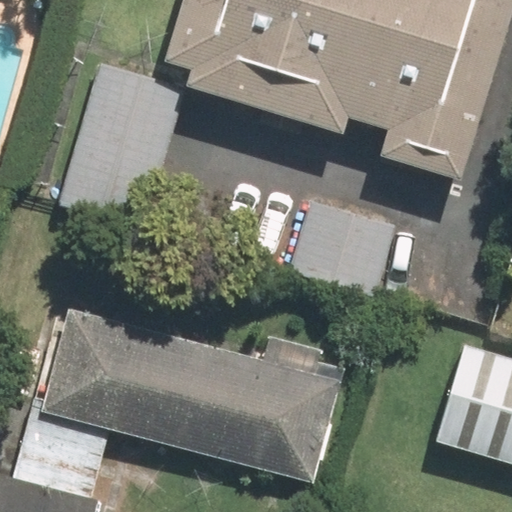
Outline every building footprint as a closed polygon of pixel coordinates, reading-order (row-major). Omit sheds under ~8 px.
[(203,66),(197,84),(358,133),(363,117),(400,128),(391,157),(466,180),(511,29),(511,0),(194,0),(177,58),(203,66)] [(190,89),(103,65),(65,200),(152,225),(190,89)] [(307,204),(293,269),(381,288),(395,223),(307,204)] [(347,372),(78,305),(53,407),(321,474),(347,372)] [(511,356),(468,344),(441,437),(511,457),(511,356)] [(0,484),(0,511),(98,511),(102,499),(3,474),(0,484)]
